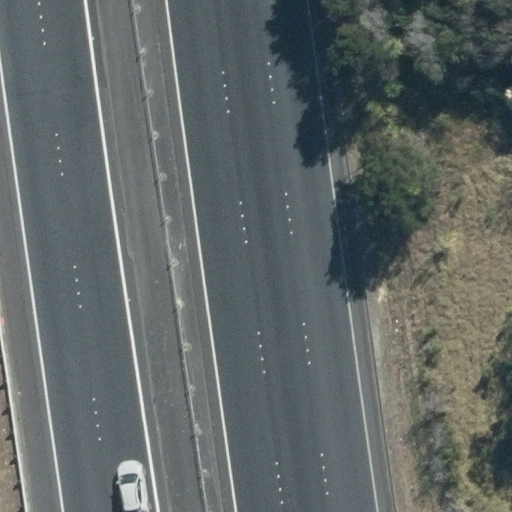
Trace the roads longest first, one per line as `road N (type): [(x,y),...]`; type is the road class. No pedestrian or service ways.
road 1 (motorway): [(122,511),(45,0)]
road 2 (motorway): [(270,0),(339,511)]
